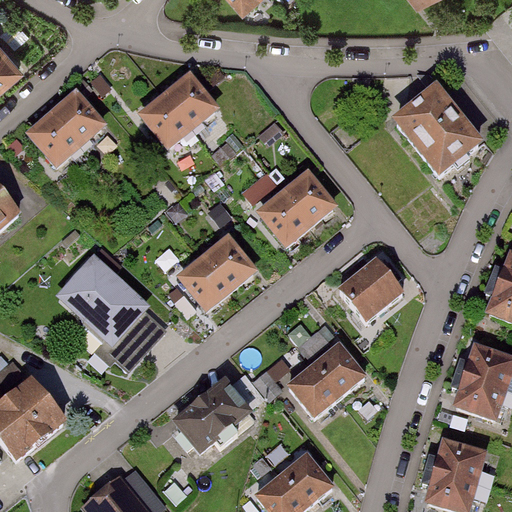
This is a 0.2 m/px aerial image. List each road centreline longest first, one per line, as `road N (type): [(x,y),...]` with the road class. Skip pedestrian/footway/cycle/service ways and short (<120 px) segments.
road 1 (residential): [(381,216),(76,464),(59,511)]
road 2 (residential): [(262,63),(486,63),(511,94)]
road 3 (residential): [(375,511),(445,289)]
road 4 (residential): [(262,63),(381,216)]
road 5 (residential): [(113,33),(262,63)]
road 6 (residential): [(445,289),(511,153)]
road 7 (residential): [(113,33),(0,130)]
